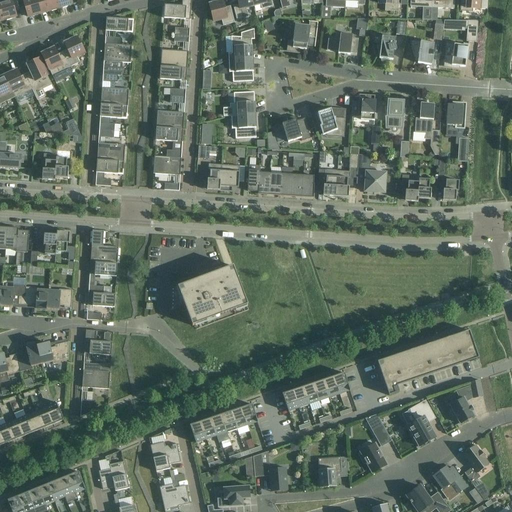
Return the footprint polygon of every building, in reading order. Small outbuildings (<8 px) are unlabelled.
[(20,8),(17,0),(10,0),(0,3),(0,14),(1,21),(6,20),(6,21),(12,19),(12,18),(16,17),(14,10),(20,8)] [(38,15),(41,14),(37,0),(17,0),(20,8),(26,7),(29,18),(33,16),(33,17),(39,15),(38,15)] [(56,0),(37,0),(41,14),(51,11),(51,12),(57,10),(57,9),(59,9),(56,0)] [(56,0),(59,9),(62,8),(68,7),(68,6),(72,5),(70,0),(56,0)] [(190,20),(191,0),(182,0),(182,7),(164,6),(164,19),(190,20)] [(234,6),(233,6),(236,20),(243,18),(248,17),(246,9),(253,7),(251,0),(237,0),(239,5),(234,6)] [(251,0),(253,7),(261,5),(262,9),(273,7),(271,0),(251,0)] [(295,0),(280,0),(281,1),(283,9),(290,7),(289,2),(295,0)] [(325,0),(325,8),(345,9),(345,1),(345,0),(325,0)] [(345,0),(345,1),(345,8),(358,9),(358,5),(364,5),(364,0),(345,0)] [(379,0),(379,4),(385,5),(385,12),(398,12),(398,0),(379,0)] [(432,8),(432,0),(410,0),(410,7),(432,8)] [(432,0),(432,2),(432,8),(442,9),(454,10),(454,4),(454,0),(432,0)] [(460,0),(460,5),(460,12),(472,12),(472,9),(480,10),(487,10),(488,0),(460,0)] [(224,9),(222,1),(218,3),(218,2),(212,3),(213,4),(210,5),(214,22),(221,20),(223,26),(234,23),(230,7),(224,9)] [(116,19),(116,16),(107,19),(106,32),(133,33),(133,20),(116,19)] [(357,19),(356,30),(360,30),(359,37),(365,37),(367,20),(357,19)] [(271,21),(263,23),(265,29),(273,26),(271,21)] [(443,26),(443,31),(465,32),(465,30),(467,30),(468,21),(444,21),(443,26)] [(467,30),(466,42),(477,43),(478,28),(478,21),(468,21),(467,30)] [(318,23),(309,22),(309,26),(298,25),(297,32),(290,42),(288,42),(288,41),(286,53),(300,54),(300,53),(300,49),(306,50),(308,38),(316,39),(318,23)] [(407,23),(398,22),(396,35),(405,36),(407,23)] [(435,25),(433,40),(442,41),(443,31),(443,26),(435,25)] [(232,53),(228,54),(228,60),(253,59),(252,53),(252,49),(252,40),(253,40),(255,40),(254,30),(241,34),(241,38),(231,37),(231,38),(232,47),(232,53)] [(352,36),(340,35),(340,41),(328,39),(327,51),(338,52),(338,54),(350,55),(350,54),(357,54),(358,40),(352,39),(352,36)] [(396,39),(382,37),(381,45),(376,46),(379,57),(379,59),(380,59),(381,63),(389,60),(393,61),(394,51),(397,50),(395,44),(396,39)] [(69,66),(79,61),(76,56),(84,52),(77,38),(74,39),(74,38),(68,41),(69,41),(65,43),(68,50),(63,53),(69,66)] [(434,44),(420,43),(419,48),(413,50),(412,47),(411,47),(415,61),(418,62),(418,64),(431,66),(434,44)] [(464,44),(463,44),(463,46),(454,45),(452,58),(446,57),(444,67),(440,66),(440,67),(459,69),(459,67),(465,68),(468,47),(464,46),(464,44)] [(132,46),(120,45),(120,46),(107,45),(105,45),(104,62),(131,64),(132,46)] [(51,74),(69,66),(63,53),(57,55),(54,48),(50,50),(44,52),(45,53),(42,54),(51,74)] [(162,50),(160,67),(187,69),(188,52),(162,50)] [(253,65),(253,59),(228,60),(229,68),(229,73),(233,73),(233,82),(233,83),(254,82),(253,65)] [(25,75),(38,101),(46,97),(42,90),(51,85),(39,60),(37,61),(36,60),(31,63),(31,64),(27,65),(31,72),(25,75)] [(186,82),(187,69),(160,67),(160,80),(186,82)] [(105,75),(118,76),(122,76),(122,69),(105,68),(105,75)] [(7,75),(5,76),(15,98),(32,90),(37,101),(38,101),(25,75),(20,77),(17,71),(13,72),(12,72),(7,74),(7,75)] [(0,104),(15,98),(5,76),(2,77),(0,77),(0,104)] [(110,82),(109,89),(102,88),(101,105),(128,107),(129,90),(114,89),(114,83),(110,82)] [(234,93),(234,94),(234,104),(237,104),(238,116),(255,116),(255,110),(254,93),(234,93)] [(352,102),(351,117),(358,117),(361,117),(361,120),(374,121),(376,101),(374,101),(375,96),(365,96),(365,98),(359,98),(359,102),(352,102)] [(426,100),(417,99),(416,112),(420,113),(419,119),(416,119),(415,134),(425,134),(425,140),(431,140),(430,147),(434,156),(438,156),(440,132),(432,131),(433,121),(434,105),(426,105),(426,100)] [(403,103),(389,102),(388,110),(386,110),(386,116),(385,116),(385,117),(388,117),(387,127),(401,128),(402,118),(405,118),(404,117),(404,111),(402,111),(403,103)] [(466,104),(452,103),(452,106),(448,106),(448,113),(446,112),(445,116),(446,120),(447,120),(447,126),(455,126),(455,129),(465,130),(466,104)] [(127,119),(128,107),(101,105),(100,118),(127,119)] [(331,110),(316,114),(318,122),(320,121),(324,135),(334,132),(335,137),(343,138),(344,138),(346,110),(345,110),(345,111),(331,110)] [(158,112),(156,129),(183,130),(184,113),(158,112)] [(238,116),(231,117),(231,125),(232,125),(232,129),(232,130),(236,130),(236,139),(236,140),(256,139),(255,116),(238,116)] [(296,121),(295,116),(287,119),(288,123),(282,124),(283,125),(273,128),(277,143),(287,140),(288,143),(301,139),(302,142),(311,139),(304,119),(296,121)] [(55,125),(50,127),(54,135),(81,137),(73,120),(66,123),(69,130),(64,133),(61,128),(58,130),(55,125)] [(44,126),(48,134),(53,135),(49,124),(44,126)] [(380,128),(372,127),(371,145),(379,146),(380,128)] [(182,143),(183,130),(156,129),(156,141),(182,143)] [(469,140),(459,139),(457,162),(467,163),(469,140)] [(0,168),(20,169),(21,156),(5,155),(6,142),(0,141),(0,168)] [(401,158),(408,159),(409,143),(401,142),(400,158),(401,158)] [(98,144),(97,161),(124,163),(125,154),(125,146),(98,144)] [(206,147),(205,160),(209,160),(209,157),(216,157),(217,148),(210,147),(206,147)] [(42,181),(55,182),(57,155),(44,155),(43,161),(45,161),(45,170),(43,170),(42,181)] [(57,155),(55,182),(55,178),(68,179),(68,168),(67,168),(67,159),(57,158),(57,155)] [(349,169),(357,169),(358,155),(350,155),(349,169)] [(358,155),(357,169),(357,172),(366,173),(365,192),(385,194),(386,174),(376,173),(376,172),(376,171),(376,170),(375,169),(374,168),(373,168),(372,168),(370,167),(371,156),(358,155)] [(167,158),(155,157),(154,166),(153,174),(180,176),(181,159),(179,159),(167,158)] [(123,175),(124,163),(97,161),(96,173),(123,175)] [(220,191),(221,171),(221,165),(209,165),(208,171),(210,171),(210,180),(208,180),(207,191),(213,191),(220,192),(220,191)] [(221,171),(220,191),(220,192),(232,192),(232,188),(238,189),(240,167),(221,165),(221,171)] [(247,192),(259,193),(260,173),(260,166),(249,165),(249,171),(247,192)] [(282,175),(280,196),(284,196),(291,196),(292,175),(293,169),(282,168),(282,175)] [(319,170),(318,186),(324,186),(323,197),(336,198),(337,171),(319,170)] [(350,172),(337,171),(336,198),(349,198),(349,188),(347,187),(348,179),(350,179),(350,172)] [(269,195),(271,174),(260,173),(259,193),(258,194),(263,195),(269,195)] [(269,195),(280,196),(282,175),(271,174),(269,195)] [(292,175),(291,196),(302,197),(303,176),(292,175)] [(314,177),(303,176),(302,197),(313,198),(314,177)] [(418,200),(419,179),(419,177),(402,176),(401,182),(408,183),(407,191),(405,191),(405,202),(417,203),(418,200)] [(430,180),(419,179),(417,203),(418,203),(418,200),(430,200),(431,189),(429,189),(430,180)] [(442,201),(456,202),(456,192),(458,192),(459,181),(446,181),(445,190),(443,190),(442,201)] [(178,185),(165,184),(164,191),(179,192),(179,191),(177,191),(178,185)] [(16,253),(18,231),(13,231),(13,229),(7,229),(6,250),(16,251),(16,253)] [(18,231),(16,253),(28,253),(29,232),(18,231)] [(93,232),(92,243),(103,244),(103,239),(107,239),(107,232),(93,231),(93,232)] [(57,232),(56,256),(56,253),(67,253),(69,253),(69,254),(68,260),(74,261),(75,255),(75,247),(67,247),(67,244),(69,244),(70,235),(64,234),(64,233),(57,232)] [(45,255),(56,256),(56,252),(57,236),(44,235),(44,246),(46,246),(45,255)] [(92,246),(91,263),(117,265),(118,255),(118,248),(103,247),(103,244),(92,243),(92,246)] [(117,277),(117,265),(91,263),(90,276),(117,277)] [(248,306),(233,267),(178,287),(192,326),(248,306)] [(2,289),(1,307),(12,308),(13,295),(19,296),(18,305),(25,306),(26,288),(26,286),(13,286),(13,289),(2,289)] [(36,309),(48,310),(49,292),(39,291),(39,289),(26,288),(25,306),(32,306),(32,304),(37,305),(36,309)] [(49,292),(48,310),(59,311),(59,306),(64,306),(64,308),(71,309),(72,291),(59,290),(59,292),(49,292)] [(115,295),(103,294),(89,293),(88,306),(115,308),(115,295)] [(111,356),(112,344),(112,343),(96,342),(96,331),(86,331),(85,354),(111,356)] [(397,387),(479,359),(469,331),(377,362),(389,396),(399,393),(397,387)] [(49,344),(38,347),(43,364),(52,362),(53,364),(68,361),(69,342),(55,346),(55,347),(50,348),(49,344)] [(16,355),(20,372),(33,369),(32,367),(43,364),(38,347),(27,349),(28,353),(24,354),(24,353),(16,355)] [(4,355),(0,355),(0,374),(7,373),(8,375),(20,372),(16,355),(9,357),(10,358),(5,360),(4,355)] [(100,372),(85,371),(83,371),(82,388),(109,390),(110,372),(100,372)] [(350,391),(344,373),(334,377),(340,395),(350,391)] [(340,395),(334,377),(323,381),(329,398),(340,395)] [(329,398),(323,381),(313,384),(319,402),(329,398)] [(453,417),(455,416),(460,425),(474,417),(472,412),(473,411),(470,407),(469,408),(465,401),(473,397),(473,399),(483,397),(479,381),(470,384),(471,387),(456,392),(461,400),(450,406),(451,409),(449,410),(453,417)] [(319,402),(313,384),(303,387),(309,405),(319,402)] [(7,387),(1,389),(3,396),(9,394),(7,387)] [(309,405),(303,387),(293,391),(299,409),(309,405)] [(299,409),(293,391),(282,395),(288,412),(299,409)] [(96,402),(83,402),(82,416),(80,417),(80,418),(96,412),(96,402)] [(434,419),(425,402),(409,411),(402,415),(408,426),(419,447),(435,438),(427,423),(434,419)] [(57,403),(46,407),(54,425),(64,421),(57,403)] [(258,423),(252,405),(241,408),(247,426),(258,423)] [(46,407),(36,411),(43,429),(54,425),(46,407)] [(247,426),(241,408),(231,412),(237,430),(247,426)] [(36,411),(26,415),(33,433),(43,429),(36,411)] [(237,430),(231,412),(221,415),(227,433),(237,430)] [(23,437),(33,433),(26,415),(16,420),(23,437)] [(227,433),(221,415),(210,419),(217,437),(227,433)] [(377,415),(366,419),(381,447),(391,441),(377,415)] [(217,437),(210,419),(200,422),(206,440),(217,437)] [(13,441),(23,437),(16,420),(6,424),(13,441)] [(206,440),(200,422),(190,426),(196,444),(206,440)] [(13,441),(6,424),(0,426),(0,436),(3,445),(13,441)] [(179,454),(177,444),(165,447),(164,443),(151,446),(154,459),(179,454)] [(366,463),(372,474),(387,466),(375,444),(361,452),(361,454),(359,455),(364,464),(366,463)] [(475,446),(463,455),(472,468),(464,474),(472,484),(480,477),(477,474),(490,465),(485,459),(486,458),(480,451),(475,446)] [(179,454),(154,459),(156,472),(170,469),(169,465),(181,463),(179,454)] [(263,477),(270,476),(271,493),(287,491),(285,468),(270,470),(270,465),(262,466),(261,454),(253,457),(255,478),(263,477)] [(253,457),(245,460),(247,478),(255,478),(253,457)] [(320,489),(336,487),(335,474),(349,473),(347,457),(318,460),(319,471),(318,471),(319,480),(318,481),(318,487),(320,487),(320,489)] [(126,475),(123,462),(110,465),(110,469),(99,472),(101,481),(126,475)] [(457,492),(458,494),(467,488),(452,468),(448,471),(446,467),(433,477),(442,490),(441,491),(447,499),(457,492)] [(78,472),(68,476),(77,499),(78,499),(75,494),(85,490),(78,472)] [(115,492),(129,489),(126,475),(101,481),(103,490),(115,488),(115,492)] [(68,476),(58,480),(67,503),(77,499),(68,476)] [(58,480),(48,484),(55,502),(65,498),(67,503),(58,480)] [(48,484),(38,489),(47,511),(48,511),(45,506),(55,502),(48,484)] [(163,501),(188,495),(186,486),(175,488),(174,484),(160,487),(163,501)] [(217,499),(218,508),(243,506),(243,499),(250,499),(249,487),(223,489),(224,498),(217,499)] [(449,511),(451,511),(438,493),(429,499),(420,487),(406,497),(410,502),(411,504),(417,511),(421,511),(426,508),(428,511),(432,511),(436,509),(437,511),(449,511)] [(484,501),(486,499),(478,487),(475,489),(484,501)] [(38,489),(28,493),(35,511),(45,511),(47,511),(38,489)] [(35,511),(28,493),(18,497),(24,511),(35,511)] [(174,511),(179,511),(179,507),(190,504),(188,495),(163,501),(165,511),(174,511)] [(479,495),(474,499),(478,505),(483,501),(479,495)] [(8,501),(12,511),(24,511),(18,497),(8,501)]
